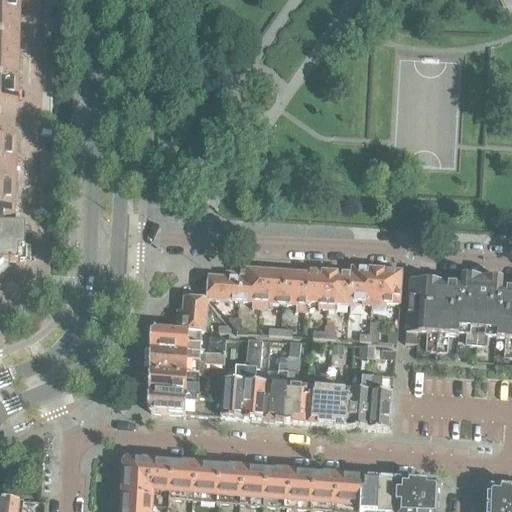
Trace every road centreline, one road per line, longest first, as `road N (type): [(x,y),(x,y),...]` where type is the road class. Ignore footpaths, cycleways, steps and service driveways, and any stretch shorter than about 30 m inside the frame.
road 1 (residential): [(68,436),(464,465)]
road 2 (residential): [(511,262),(406,250),(121,240)]
road 3 (tertiary): [(121,240),(127,0)]
road 4 (tertiary): [(98,0),(93,239)]
road 5 (tertiary): [(52,394),(78,378),(107,337),(121,240)]
road 6 (tertiary): [(93,239),(83,323),(40,368)]
